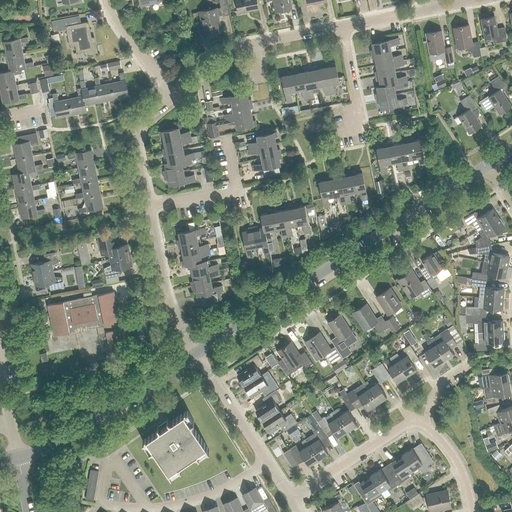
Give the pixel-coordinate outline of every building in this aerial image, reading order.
[(199,11),(203,35),(220,32),(218,16),(221,16),(230,15),(227,0),(218,0),(220,8),(216,9),(216,8),(199,11)] [(235,0),(238,13),(258,9),(257,5),(263,4),(261,0),(235,0)] [(272,0),(275,12),(291,9),(289,0),(265,0),(266,1),(266,0),(272,0)] [(31,10),(21,10),(21,11),(14,11),(13,20),(30,21),(31,10)] [(507,41),(504,27),(496,28),(494,16),(481,19),(485,38),(492,37),(493,43),(507,41)] [(87,22),(67,26),(65,19),(52,21),(54,31),(66,29),(69,47),(75,46),(76,54),(87,52),(87,54),(97,52),(93,37),(90,38),(87,22)] [(472,50),(473,57),(481,56),(478,41),(472,42),(469,25),(453,28),(457,48),(464,47),(465,51),(472,50)] [(441,31),(425,34),(430,58),(444,55),(445,58),(446,63),(453,61),(451,47),(445,48),(441,31)] [(60,43),(58,33),(51,35),(53,45),(60,43)] [(7,56),(23,53),(21,43),(28,42),(27,37),(5,42),(7,56)] [(373,51),(370,51),(371,55),(390,51),(390,46),(399,44),(398,39),(383,41),(382,38),(377,39),(377,42),(372,43),(373,51)] [(402,60),(401,56),(401,55),(392,57),(390,51),(371,55),(372,61),(375,60),(376,66),(402,60)] [(23,53),(7,56),(10,71),(20,69),(21,69),(33,66),(32,62),(25,64),(24,56),(23,53)] [(54,62),(53,55),(46,56),(47,63),(54,62)] [(402,60),(376,66),(377,72),(375,73),(375,77),(395,73),(394,68),(403,66),(403,65),(402,60)] [(119,62),(107,65),(108,72),(121,69),(119,62)] [(43,66),(45,76),(53,75),(51,64),(43,66)] [(331,67),(325,68),(330,95),(335,94),(333,84),(339,83),(335,64),(330,65),(331,67)] [(480,71),(477,66),(471,69),(473,74),(480,71)] [(318,67),(313,68),(317,88),(323,86),(325,96),(330,95),(325,68),(318,70),(318,67)] [(309,72),(303,73),(309,99),(314,98),(312,89),(317,88),(313,68),(309,69),(309,72)] [(20,69),(10,71),(0,72),(0,88),(15,85),(16,85),(14,75),(22,73),(21,69),(20,69)] [(83,70),(78,71),(80,81),(81,88),(82,88),(85,105),(99,102),(96,86),(86,88),(84,80),(85,80),(83,70)] [(296,71),(292,72),(296,92),(302,91),(304,100),(309,99),(303,73),(297,74),(296,71)] [(121,81),(111,83),(114,99),(129,96),(125,80),(124,72),(119,73),(121,81)] [(296,92),(292,72),(288,73),(288,76),(282,77),(287,104),(293,102),(291,93),(296,92)] [(395,73),(375,77),(376,82),(379,81),(381,87),(402,83),(407,82),(405,77),(396,79),(395,73)] [(511,107),(502,92),(508,88),(499,76),(490,81),(497,91),(481,101),(487,110),(493,105),(499,114),(511,107)] [(99,77),(94,78),(96,86),(99,102),(114,99),(111,83),(100,85),(99,77)] [(436,83),(439,88),(446,85),(444,79),(436,83)] [(46,80),(39,81),(42,93),(48,92),(46,80)] [(461,87),(459,81),(453,83),(456,89),(461,87)] [(30,84),(33,95),(38,94),(36,83),(30,84)] [(402,83),(381,87),(376,88),(378,94),(374,95),(375,99),(395,95),(394,90),(403,88),(402,83)] [(16,85),(15,85),(0,88),(0,90),(3,103),(27,98),(26,94),(18,95),(16,85)] [(79,97),(69,99),(72,115),(86,112),(85,105),(82,88),(81,88),(77,89),(79,97)] [(50,102),(49,103),(51,115),(56,114),(57,118),(72,115),(69,99),(58,101),(57,93),(52,94),(53,98),(50,99),(50,102)] [(233,109),(252,105),(251,100),(248,101),(247,94),(221,99),(222,105),(231,103),(233,109)] [(380,109),(387,108),(388,114),(404,111),(403,105),(407,104),(406,99),(396,101),(395,95),(375,99),(376,104),(379,103),(380,109)] [(481,126),(472,112),(478,108),(469,95),(460,101),(466,111),(458,117),(469,134),(481,126)] [(212,102),(205,103),(207,113),(214,112),(212,102)] [(224,116),(225,121),(251,116),(250,109),(253,109),(252,105),(233,109),(234,114),(224,116)] [(253,122),(251,116),(225,121),(226,126),(236,124),(237,130),(256,126),(255,121),(253,122)] [(217,123),(208,125),(211,139),(219,137),(217,123)] [(162,137),(164,143),(190,138),(189,133),(180,135),(179,129),(159,133),(160,137),(162,137)] [(18,143),(13,144),(16,159),(32,156),(30,145),(38,144),(36,133),(17,137),(18,143)] [(250,150),(275,145),(274,138),(277,138),(276,133),(257,137),(258,143),(249,145),(250,150)] [(190,138),(164,143),(165,150),(162,150),(163,154),(183,150),(182,145),(191,143),(190,138)] [(398,145),(403,172),(408,171),(406,161),(412,160),(408,140),(404,141),(404,144),(398,145)] [(408,140),(412,160),(418,159),(420,168),(425,167),(419,141),(413,142),(412,140),(408,140)] [(246,149),(245,141),(237,143),(239,150),(246,149)] [(387,145),(390,164),(396,163),(398,173),(403,172),(398,145),(391,146),(391,144),(387,145)] [(260,153),(261,159),(281,155),(280,151),(277,151),(275,145),(250,150),(251,155),(260,153)] [(390,164),(387,145),(382,145),(383,148),(376,149),(381,176),(387,175),(385,165),(390,164)] [(76,158),(78,168),(94,165),(91,150),(67,155),(68,160),(76,158)] [(183,150),(163,154),(164,159),(167,159),(168,165),(190,161),(194,160),(193,154),(184,156),(183,150)] [(66,160),(64,153),(56,155),(57,162),(66,160)] [(281,159),(281,155),(261,159),(262,164),(253,166),(254,172),(263,170),(278,167),(280,166),(279,160),(281,159)] [(32,156),(16,159),(19,173),(43,168),(42,164),(34,166),(32,156)] [(190,161),(168,165),(164,166),(165,172),(162,172),(163,177),(183,173),(182,167),(191,166),(190,161)] [(81,183),(97,179),(94,165),(78,168),(80,178),(72,180),(73,185),(80,183),(81,183)] [(278,167),(263,170),(265,178),(280,175),(278,167)] [(19,173),(12,174),(15,189),(31,186),(29,176),(37,174),(44,172),(43,168),(19,173)] [(205,183),(212,182),(210,168),(203,169),(205,183)] [(257,172),(245,175),(246,181),(258,179),(257,172)] [(183,173),(163,177),(164,181),(167,181),(168,187),(194,182),(193,177),(184,179),(183,173)] [(350,174),(354,193),(360,192),(362,202),(367,200),(361,174),(355,175),(354,173),(350,174)] [(354,193),(350,174),(345,175),(346,177),(340,178),(345,205),(350,204),(348,194),(354,193)] [(329,178),(332,197),(338,196),(340,206),(345,205),(340,178),(333,179),(333,177),(329,178)] [(327,198),(332,197),(329,178),(324,179),(325,181),(318,183),(324,209),(329,208),(327,198)] [(76,199),(84,197),(100,194),(97,179),(81,183),(80,183),(82,193),(75,195),(76,199)] [(378,195),(384,194),(381,182),(375,183),(378,195)] [(31,186),(15,189),(18,204),(34,200),(32,190),(40,189),(39,184),(31,186)] [(84,197),(86,208),(78,209),(79,213),(96,210),(102,209),(103,209),(100,194),(84,197)] [(34,200),(18,204),(21,218),(37,215),(45,213),(44,209),(36,211),(34,200)] [(292,207),(296,226),(301,225),(303,235),(309,233),(304,208),(296,209),(296,206),(292,207)] [(296,226),(292,207),(287,208),(288,211),(282,212),(287,238),(292,237),(290,227),(296,226)] [(498,218),(492,209),(479,217),(475,212),(464,219),(467,225),(472,223),(477,231),(498,218)] [(287,238),(282,212),(275,213),(275,210),(271,211),(274,231),(280,229),(282,239),(287,238)] [(265,242),(266,242),(271,241),(269,232),(274,231),(271,211),(267,212),(267,215),(260,216),(263,229),(265,242)] [(350,224),(348,217),(340,218),(341,226),(350,224)] [(475,241),(476,248),(490,245),(489,237),(504,228),(498,218),(477,231),(482,238),(475,241)] [(328,226),(320,231),(322,240),(335,232),(333,223),(328,226)] [(265,242),(263,229),(256,230),(256,227),(252,228),(256,248),(262,247),(264,256),(269,255),(268,252),(267,244),(266,242),(265,242)] [(251,249),(256,248),(252,228),(247,229),(248,232),(241,233),(247,260),(252,259),(251,249)] [(179,241),(176,242),(177,246),(197,242),(196,236),(205,234),(204,229),(178,234),(179,241)] [(108,254),(109,259),(129,255),(126,244),(114,247),(112,236),(97,239),(100,253),(108,254)] [(77,242),(81,264),(90,263),(86,240),(77,242)] [(197,242),(177,246),(178,250),(181,250),(182,256),(208,250),(207,245),(198,247),(197,242)] [(485,254),(484,262),(507,267),(509,256),(491,252),(490,245),(476,248),(477,254),(485,254)] [(208,250),(182,256),(184,262),(180,263),(181,267),(187,266),(201,263),(200,257),(209,256),(208,250)] [(30,265),(32,275),(52,271),(51,265),(58,262),(56,252),(42,255),(44,262),(30,265)] [(442,268),(432,254),(422,261),(425,266),(420,269),(433,288),(438,285),(434,279),(438,277),(435,273),(442,268)] [(131,266),(129,255),(109,259),(110,265),(103,269),(105,279),(118,276),(117,269),(131,266)] [(201,263),(187,266),(187,270),(191,270),(192,276),(218,271),(217,266),(207,267),(206,262),(201,263)] [(507,267),(484,262),(483,262),(481,273),(473,272),(472,279),(486,280),(487,274),(504,278),(507,267)] [(53,277),(52,271),(32,275),(34,286),(49,283),(50,290),(63,287),(61,277),(53,277)] [(218,271),(192,276),(193,282),(190,283),(191,288),(211,284),(209,277),(219,276),(218,271)] [(422,298),(432,292),(425,280),(420,283),(412,271),(398,279),(410,297),(418,292),(422,298)] [(486,287),(486,280),(472,279),(471,285),(480,286),(479,297),(502,299),(503,288),(486,287)] [(211,284),(191,288),(192,292),(195,291),(196,298),(198,297),(200,306),(221,302),(219,293),(223,292),(222,287),(212,289),(211,284)] [(388,315),(401,306),(390,288),(376,297),(388,315)] [(113,291),(47,305),(53,336),(96,327),(102,358),(126,353),(113,291)] [(466,307),(461,307),(461,314),(466,314),(466,315),(480,316),(480,309),(502,310),(502,299),(479,297),(478,307),(466,307)] [(379,334),(389,327),(381,316),(376,319),(366,304),(353,312),(364,330),(373,324),(379,334)] [(327,323),(336,336),(331,340),(343,358),(349,354),(344,348),(347,346),(346,344),(355,338),(340,315),(327,323)] [(502,332),(502,320),(480,321),(480,316),(466,315),(466,324),(477,324),(478,333),(502,332)] [(393,332),(399,328),(392,317),(386,321),(393,332)] [(452,324),(448,317),(443,320),(448,327),(452,324)] [(431,340),(444,360),(454,354),(451,349),(458,344),(448,329),(431,340)] [(403,333),(406,338),(412,335),(408,330),(403,333)] [(487,350),(487,343),(503,342),(502,332),(478,333),(478,343),(473,344),(474,351),(487,350)] [(331,364),(341,357),(335,347),(330,350),(319,333),(305,342),(317,359),(325,354),(331,364)] [(431,340),(427,333),(423,335),(432,348),(425,353),(434,367),(444,360),(431,340)] [(291,342),(277,350),(283,358),(278,361),(286,373),(302,362),(306,368),(312,364),(304,352),(300,355),(298,353),(296,349),(291,342)] [(407,355),(401,359),(397,353),(393,356),(406,376),(416,370),(412,363),(419,359),(410,345),(403,350),(407,355)] [(256,368),(263,363),(257,355),(244,363),(247,369),(237,375),(244,386),(261,375),(256,368)] [(393,356),(389,358),(393,364),(387,368),(397,382),(406,376),(393,356)] [(343,360),(335,365),(339,372),(347,366),(343,360)] [(376,367),(377,367),(385,380),(391,377),(382,363),(376,367)] [(385,380),(377,367),(376,367),(371,370),(380,384),(385,380)] [(481,370),(483,387),(509,383),(507,372),(497,373),(496,367),(481,370)] [(321,379),(317,374),(311,378),(315,383),(321,379)] [(278,387),(272,378),(266,382),(261,375),(244,386),(251,397),(261,390),(265,396),(278,387)] [(377,404),(386,397),(377,383),(371,387),(367,381),(363,383),(377,404)] [(367,410),(377,404),(363,383),(347,394),(355,408),(356,409),(363,404),(367,410)] [(509,383),(483,387),(486,404),(499,402),(498,396),(511,394),(509,383)] [(355,408),(347,394),(344,389),(339,392),(342,397),(341,398),(350,411),(355,408)] [(275,403),(281,399),(276,390),(262,399),(266,404),(256,411),(263,422),(279,411),(275,403)] [(484,407),(482,400),(474,402),(476,410),(484,407)] [(511,418),(511,406),(501,410),(499,405),(487,409),(489,415),(496,412),(500,423),(511,418)] [(334,412),(347,431),(357,425),(348,410),(342,414),(339,409),(334,412)] [(158,430),(157,431),(142,441),(149,451),(151,451),(153,451),(154,452),(171,476),(181,469),(180,467),(180,465),(181,464),(194,455),(196,455),(197,455),(198,457),(209,450),(192,426),(192,424),(192,422),(194,421),(187,411),(172,421),(171,421),(169,421),(168,419),(157,426),(158,428),(158,430)] [(296,422),(291,414),(284,418),(279,411),(263,422),(270,433),(280,426),(283,431),(296,422)] [(347,431),(334,412),(326,417),(325,416),(317,421),(326,434),(333,430),(337,437),(347,431)] [(315,430),(320,427),(311,414),(306,418),(313,428),(313,427),(315,430)] [(509,432),(511,430),(511,418),(500,423),(493,425),(497,436),(499,442),(511,437),(509,432)] [(298,430),(295,424),(286,430),(290,435),(298,430)] [(313,432),(314,434),(305,439),(318,460),(328,454),(321,442),(327,438),(321,427),(313,432)] [(308,466),(318,460),(305,439),(302,442),(306,448),(300,452),(296,445),(283,453),(292,467),(304,460),(308,466)] [(486,445),(489,452),(498,448),(496,441),(486,445)] [(401,456),(403,458),(412,471),(418,467),(422,472),(424,473),(427,470),(428,468),(427,466),(433,462),(424,448),(416,454),(412,449),(401,456)] [(502,455),(497,450),(492,455),(496,460),(502,455)] [(403,458),(397,462),(396,459),(391,462),(395,468),(389,471),(398,485),(406,480),(404,476),(412,471),(403,458)] [(386,488),(389,491),(398,485),(389,471),(384,475),(380,469),(370,476),(371,478),(380,492),(386,488)] [(86,499),(94,501),(99,471),(90,470),(86,499)] [(371,478),(365,482),(364,480),(360,483),(363,488),(358,492),(367,505),(382,495),(380,492),(371,478)] [(357,491),(353,485),(347,488),(351,495),(357,491)] [(242,495),(251,511),(258,511),(267,508),(255,488),(242,495)] [(450,507),(450,509),(450,508),(447,491),(427,495),(430,511),(431,511),(450,507)] [(419,493),(406,502),(411,509),(424,500),(419,493)] [(343,511),(340,506),(344,504),(339,494),(325,501),(327,506),(321,509),(322,511),(343,511)] [(223,504),(226,511),(243,511),(237,498),(223,504)] [(368,511),(369,511),(365,503),(361,505),(364,511),(368,511)]
